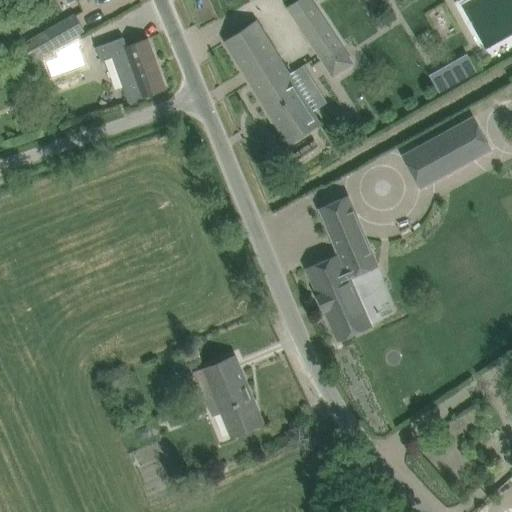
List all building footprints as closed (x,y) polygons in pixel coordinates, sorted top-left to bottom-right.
[(353,63),(343,48),(311,0),(298,0),(288,7),(324,62),(324,61),(333,75),(353,63)] [(442,8),(454,0),(402,0),(352,31),(370,60),(444,13),(442,8)] [(31,61),(55,47),(84,30),(75,15),(22,45),(31,61)] [(289,145),(306,134),(321,124),(256,20),(242,31),(225,41),(289,145)] [(148,38),(127,46),(124,37),(97,47),(102,61),(113,57),(129,102),(142,97),(141,95),(143,95),(144,97),(166,89),(148,38)] [(85,51),(78,39),(53,53),(54,57),(43,61),(50,80),(87,67),(82,53),(85,51)] [(466,57),(433,76),(441,89),(473,70),(466,57)] [(474,117),(404,156),(421,187),(491,149),(474,117)] [(339,254),(307,268),(319,295),(318,295),(324,310),(325,310),(339,340),(371,326),(355,289),(350,278),(356,275),(371,268),(378,265),(349,196),(320,209),(339,254)] [(263,423),(244,377),(235,356),(216,364),(196,372),(214,414),(222,411),(233,436),(244,431),(263,423)] [(147,426),(137,430),(141,440),(147,437),(149,432),(147,426)]
